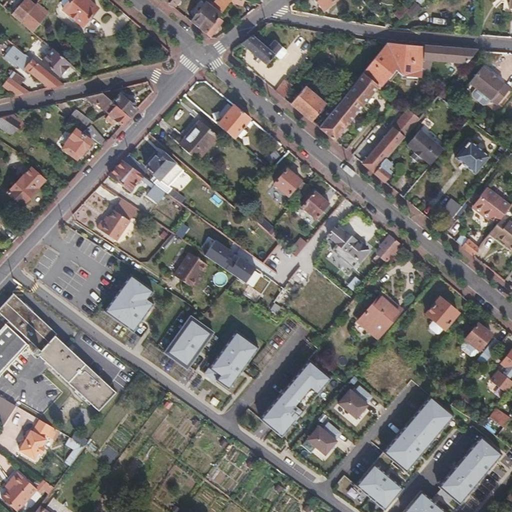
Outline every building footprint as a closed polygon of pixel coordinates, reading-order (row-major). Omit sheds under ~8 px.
[(21,22),(35,5),(29,0),(24,0),(12,14),(21,22)] [(98,8),(88,0),(69,0),(62,9),(82,27),(98,8)] [(190,21),(198,27),(206,17),(214,23),(218,18),(226,8),(231,1),(231,0),(215,0),(211,5),(205,2),(196,13),(190,21)] [(198,0),(191,10),(196,13),(205,2),(203,0),(198,0)] [(243,0),(243,5),(254,8),(256,3),(246,0),(243,0)] [(314,0),(323,11),(337,0),(314,0)] [(241,12),(243,5),(231,1),(226,8),(241,12)] [(46,15),(35,5),(21,22),(32,31),(46,15)] [(394,15),(399,20),(408,10),(403,5),(394,15)] [(377,20),(379,18),(367,7),(365,9),(377,20)] [(198,27),(210,37),(219,27),(218,26),(214,23),(206,17),(198,27)] [(258,42),(252,37),(241,45),(256,57),(254,60),(258,63),(260,61),(266,66),(274,56),(281,48),(274,42),(269,47),(267,49),(258,42)] [(260,40),(258,42),(267,49),(269,47),(260,40)] [(424,48),(386,44),(326,119),(319,128),(334,142),(378,87),(380,88),(395,71),(402,77),(421,78),(421,75),(422,68),(423,59),(424,48)] [(60,76),(70,64),(52,48),(42,61),(60,76)] [(281,48),(274,56),(279,59),(281,60),(286,55),(286,52),(281,48)] [(476,52),(424,48),(423,59),(432,61),(466,64),(476,52)] [(49,88),(62,84),(32,60),(25,54),(16,65),(23,71),(25,68),(49,88)] [(432,61),(423,59),(422,68),(427,72),(432,61)] [(507,88),(479,65),(466,81),(494,104),(507,88)] [(422,68),(421,75),(442,92),(446,87),(427,72),(422,68)] [(10,78),(20,85),(24,79),(14,72),(9,77),(10,78)] [(15,96),(29,92),(20,85),(10,78),(3,86),(15,96)] [(283,99),(292,86),(285,80),(275,93),(283,99)] [(305,88),(290,105),(311,123),(326,104),(305,88)] [(131,117),(139,109),(121,94),(119,96),(113,91),(103,93),(116,105),(131,117)] [(108,113),(116,105),(103,93),(89,96),(108,113)] [(236,138),(252,119),(234,104),(218,124),(225,130),(236,138)] [(55,105),(49,106),(58,113),(60,110),(55,105)] [(123,126),(131,117),(116,105),(108,113),(109,114),(116,121),(123,126)] [(407,110),(362,164),(374,174),(385,160),(419,120),(407,110)] [(84,132),(92,125),(94,124),(76,111),(69,120),(84,132)] [(113,125),(116,121),(109,114),(105,118),(113,125)] [(3,118),(18,129),(23,121),(15,115),(3,118)] [(0,127),(13,136),(18,129),(3,118),(0,118),(0,127)] [(179,144),(199,160),(219,136),(200,120),(179,144)] [(360,122),(353,131),(358,135),(365,126),(360,122)] [(104,146),(108,142),(92,125),(84,132),(104,146)] [(82,156),(93,141),(76,129),(70,138),(76,142),(71,149),(82,156)] [(422,159),(428,165),(441,150),(419,131),(407,146),(413,151),(412,153),(421,160),(422,159)] [(488,157),(469,141),(454,158),(474,174),(488,157)] [(141,164),(130,154),(124,160),(137,170),(141,164)] [(170,186),(184,170),(165,154),(160,160),(156,156),(146,167),(158,179),(154,183),(169,193),(172,189),(170,186)] [(261,160),(272,170),(277,166),(267,157),(263,157),(261,160)] [(110,175),(131,191),(144,175),(137,170),(124,160),(110,175)] [(385,160),(374,174),(383,182),(391,173),(388,170),(392,165),(385,160)] [(22,207),(46,181),(32,167),(8,193),(22,207)] [(300,196),(309,185),(288,168),(274,184),(289,196),(294,191),(300,196)] [(186,198),(172,189),(169,193),(182,203),(186,198)] [(489,218),(497,224),(503,217),(510,207),(487,189),(479,199),(481,200),(476,207),(476,213),(484,220),(489,218)] [(316,219),(329,203),(316,191),(302,208),(316,219)] [(442,209),(452,216),(461,205),(450,197),(442,209)] [(199,222),(202,218),(189,208),(187,211),(185,213),(199,222)] [(106,221),(105,220),(103,219),(98,226),(116,239),(129,220),(114,210),(110,217),(106,221)] [(257,223),(269,233),(274,227),(262,217),(257,223)] [(511,224),(503,217),(497,224),(489,235),(495,240),(497,238),(508,247),(509,250),(511,252),(511,224)] [(335,228),(328,236),(359,262),(367,253),(370,252),(368,245),(364,246),(346,231),(345,232),(340,228),(338,230),(335,228)] [(402,245),(390,234),(381,244),(381,247),(383,249),(379,253),(380,256),(387,262),(402,245)] [(290,252),(297,257),(308,244),(302,238),(290,252)] [(468,240),(461,247),(472,256),(478,248),(468,240)] [(192,289),(203,273),(207,265),(189,253),(174,276),(192,289)] [(147,296),(153,288),(130,272),(105,309),(134,329),(153,300),(147,296)] [(205,274),(203,273),(192,289),(194,290),(205,274)] [(360,323),(370,331),(378,338),(402,309),(382,293),(358,322),(360,323)] [(57,333),(14,294),(0,308),(0,313),(8,321),(0,330),(0,376),(32,343),(37,348),(33,352),(36,356),(38,355),(99,410),(116,393),(55,336),(57,333)] [(434,321),(444,329),(445,330),(460,312),(441,297),(426,314),(434,321)] [(270,306),(273,302),(267,298),(264,302),(270,306)] [(189,368),(214,330),(190,313),(164,352),(189,368)] [(439,334),(444,329),(434,321),(430,325),(430,328),(437,334),(439,334)] [(364,338),(370,331),(360,323),(355,330),(364,338)] [(466,340),(479,351),(480,351),(493,334),(478,323),(465,339),(466,340)] [(228,388),(258,344),(235,329),(205,373),(228,388)] [(485,351),(490,355),(501,342),(495,338),(485,351)] [(475,356),(479,351),(466,340),(462,344),(462,347),(472,356),(475,356)] [(511,371),(511,349),(501,363),(511,371)] [(478,359),(484,363),(490,355),(485,351),(478,359)] [(280,434),(329,375),(309,358),(261,417),(280,434)] [(349,387),(337,404),(358,419),(370,401),(349,387)] [(426,394),(381,450),(404,469),(449,413),(426,394)] [(16,406),(0,396),(0,398),(15,408),(16,406)] [(15,408),(0,398),(0,421),(5,425),(15,408)] [(104,418),(116,427),(126,412),(115,404),(104,418)] [(506,430),(509,426),(509,425),(508,424),(508,422),(493,412),(489,418),(506,430)] [(51,427),(40,421),(33,431),(32,430),(19,450),(34,458),(38,452),(42,454),(45,448),(42,446),(46,439),(45,437),(51,427)] [(328,421),(323,427),(319,423),(305,439),(325,455),(343,434),(328,421)] [(66,444),(70,438),(62,434),(59,440),(66,444)] [(457,501),(497,452),(477,435),(436,484),(457,501)] [(80,452),(85,446),(70,438),(66,444),(74,449),(80,452)] [(70,465),(80,452),(74,449),(65,462),(70,465)] [(353,483),(382,508),(400,487),(370,462),(353,483)] [(9,481),(18,472),(16,470),(7,479),(9,481)] [(13,484),(9,490),(2,498),(17,511),(37,489),(18,472),(9,481),(13,484)] [(5,486),(9,490),(13,484),(9,481),(5,486)] [(444,511),(418,490),(400,510),(402,511),(444,511)]
